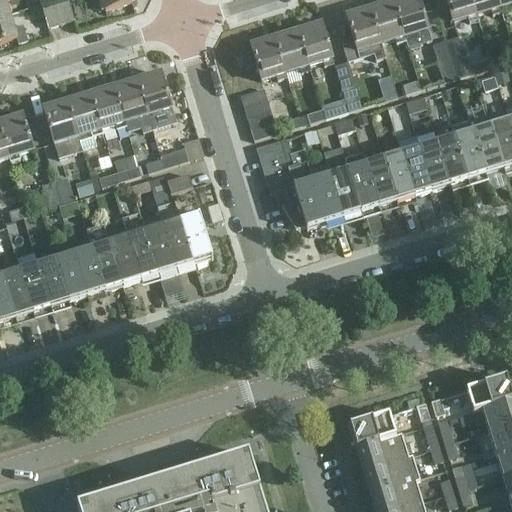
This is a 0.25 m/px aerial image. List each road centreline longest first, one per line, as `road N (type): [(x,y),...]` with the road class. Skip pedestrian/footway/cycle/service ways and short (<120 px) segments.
road 1 (residential): [(255,292),(183,21)]
road 2 (residential): [(0,381),(255,292)]
road 3 (residential): [(255,292),(511,210)]
road 4 (residential): [(38,458),(284,383)]
road 5 (residential): [(284,383),(511,315)]
road 6 (residential): [(0,76),(183,21)]
road 7 (residential): [(284,383),(322,511)]
